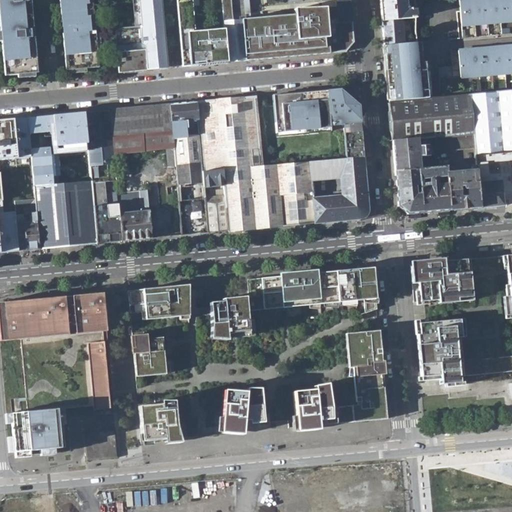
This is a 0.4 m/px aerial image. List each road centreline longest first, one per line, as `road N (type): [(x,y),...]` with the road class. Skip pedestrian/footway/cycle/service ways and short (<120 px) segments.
road 1 (primary): [(3,485),(403,448)]
road 2 (primary): [(386,242),(115,267)]
road 3 (residential): [(417,446),(400,265),(386,242)]
road 4 (residential): [(386,242),(403,448)]
road 5 (residential): [(369,68),(174,86)]
road 6 (residential): [(369,68),(386,242)]
road 7 (primary): [(511,230),(386,242)]
road 8 (residential): [(115,267),(128,391)]
